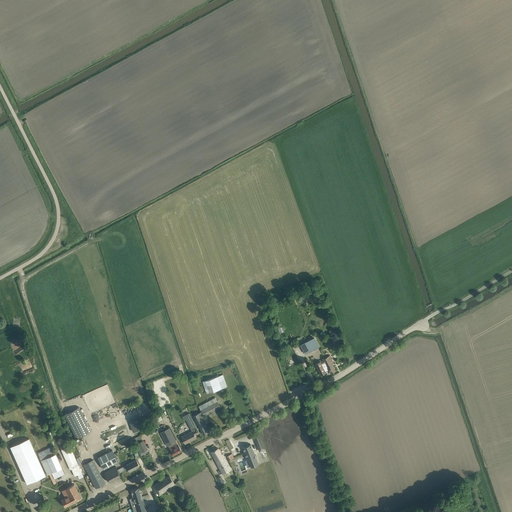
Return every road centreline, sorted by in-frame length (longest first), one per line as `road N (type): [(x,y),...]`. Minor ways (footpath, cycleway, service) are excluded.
road 1 (unclassified): [(74,511),(423,323)]
road 2 (unclassified): [(0,278),(45,249),(58,221),(48,182),(0,86)]
road 3 (track): [(301,395),(350,511)]
